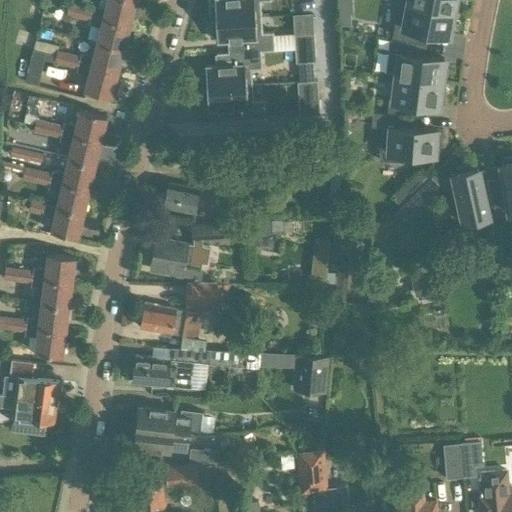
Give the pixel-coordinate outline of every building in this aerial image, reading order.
[(47,0),(47,3),(129,24),(135,0),(134,0),(105,0),(104,8),(93,5),(92,9),(68,3),(69,0),(47,0)] [(214,0),(214,2),(210,2),(211,18),(256,15),(254,0),(214,0)] [(398,0),(398,1),(407,2),(451,11),(452,11),(453,9),(457,9),(458,0),(398,0)] [(448,35),(452,11),(451,11),(407,2),(398,1),(391,37),(422,43),(424,30),(447,34),(448,35)] [(47,3),(44,12),(65,17),(66,14),(89,19),(88,24),(99,27),(96,41),(123,48),(129,24),(47,3)] [(339,13),(340,25),(350,25),(349,13),(339,13)] [(256,15),(211,18),(212,34),(217,34),(217,41),(232,40),(232,50),(258,48),(272,47),(270,30),(257,31),(256,15)] [(294,34),(295,48),(315,47),(314,33),(294,34)] [(56,51),(55,56),(117,72),(123,48),(96,41),(92,56),(81,53),(80,57),(56,51)] [(316,61),(315,47),(295,48),(296,62),(316,61)] [(206,70),(201,70),(202,86),(247,83),(246,67),(259,67),(258,48),(232,50),(219,51),(219,61),(205,62),(206,70)] [(398,53),(395,76),(440,82),(443,58),(398,53)] [(55,56),(54,61),(78,67),(76,72),(87,75),(84,89),(111,96),(117,72),(55,56)] [(24,81),(37,84),(42,64),(28,61),(24,81)] [(440,82),(395,76),(392,100),(437,105),(440,82)] [(317,80),(298,81),(299,115),(319,114),(317,80)] [(247,83),(202,86),(203,102),(208,102),(209,109),(222,108),(223,119),(263,116),(261,98),(248,99),(247,83)] [(51,123),(50,128),(101,140),(106,116),(79,109),(75,124),(64,122),(63,126),(51,123)] [(435,129),(398,126),(398,114),(372,111),(371,126),(382,127),(380,159),(408,161),(409,152),(434,153),(434,149),(439,150),(440,133),(435,133),(435,129)] [(39,120),(37,130),(48,133),(50,128),(51,123),(39,120)] [(50,128),(48,133),(60,136),(59,141),(71,144),(67,158),(95,164),(101,140),(50,128)] [(12,145),(10,155),(42,162),(44,153),(12,145)] [(511,209),(511,156),(505,158),(505,162),(501,163),(504,181),(487,184),(492,213),(509,210),(511,209)] [(40,172),(38,176),(89,189),(95,164),(67,158),(64,172),(52,169),(51,174),(40,172)] [(477,168),(453,173),(464,220),(488,215),(477,168)] [(28,169),(26,179),(37,182),(38,176),(40,172),(28,169)] [(408,180),(417,188),(428,177),(420,169),(408,180)] [(443,181),(435,172),(399,206),(407,215),(443,181)] [(38,176),(37,182),(49,184),(48,188),(60,190),(56,206),(83,213),(89,189),(38,176)] [(168,182),(163,207),(193,213),(198,189),(168,182)] [(208,186),(205,204),(216,206),(220,189),(208,186)] [(33,200),(31,210),(54,216),(50,230),(77,237),(83,213),(56,206),(33,200)] [(406,213),(399,206),(392,213),(399,220),(406,213)] [(301,238),(329,237),(328,216),(289,218),(290,223),(301,222),(301,238)] [(156,237),(150,269),(198,279),(201,265),(207,266),(210,249),(203,248),(202,240),(257,236),(256,231),(258,231),(258,220),(192,225),(193,245),(157,238),(158,237),(156,237)] [(21,269),(20,275),(72,281),(75,256),(47,253),(45,268),(33,267),(33,271),(21,269)] [(313,258),(312,281),(330,281),(331,259),(313,258)] [(9,268),(8,278),(20,280),(20,275),(21,269),(9,268)] [(439,273),(428,276),(431,293),(443,291),(439,273)] [(20,275),(20,280),(31,281),(31,286),(43,287),(41,303),(68,306),(72,281),(20,275)] [(186,300),(186,310),(216,311),(217,300),(230,300),(230,288),(217,287),(217,285),(187,284),(186,300)] [(15,319),(14,325),(65,331),(68,306),(41,303),(39,317),(27,316),(26,321),(15,319)] [(197,338),(202,314),(144,303),(139,327),(197,338)] [(3,318),(1,328),(13,330),(14,325),(15,319),(3,318)] [(14,325),(13,330),(25,331),(25,334),(36,336),(34,353),(62,356),(65,331),(14,325)] [(238,366),(240,350),(173,346),(172,358),(138,354),(136,382),(190,387),(192,361),(238,366)] [(8,348),(7,358),(29,361),(31,351),(8,348)] [(297,355),(294,388),(324,391),(327,357),(297,355)] [(11,360),(9,376),(4,375),(2,395),(56,402),(59,381),(31,377),(33,362),(11,360)] [(0,394),(0,407),(12,409),(11,418),(24,419),(23,431),(44,434),(46,422),(53,423),(56,402),(2,395),(0,394)] [(136,430),(187,436),(199,437),(202,412),(180,409),(180,415),(174,414),(174,410),(138,406),(136,430)] [(136,430),(134,448),(169,452),(170,449),(186,451),(187,436),(136,430)] [(478,442),(461,443),(464,477),(473,476),(473,466),(481,466),(478,442)] [(464,477),(461,443),(440,445),(444,479),(464,477)] [(190,448),(188,465),(213,462),(217,462),(218,451),(190,448)] [(322,451),(298,453),(302,492),(326,490),(322,451)] [(215,482),(213,462),(188,465),(165,467),(167,487),(215,482)] [(480,480),(478,480),(480,511),(511,511),(511,494),(508,494),(506,470),(479,473),(480,480)] [(226,474),(215,475),(219,511),(258,511),(257,502),(230,505),(226,474)] [(137,497),(125,498),(126,511),(164,511),(161,479),(135,482),(137,497)] [(422,493),(393,496),(394,511),(436,511),(436,501),(423,502),(422,493)] [(315,511),(353,511),(353,509),(335,511),(333,495),(314,496),(315,511)]
